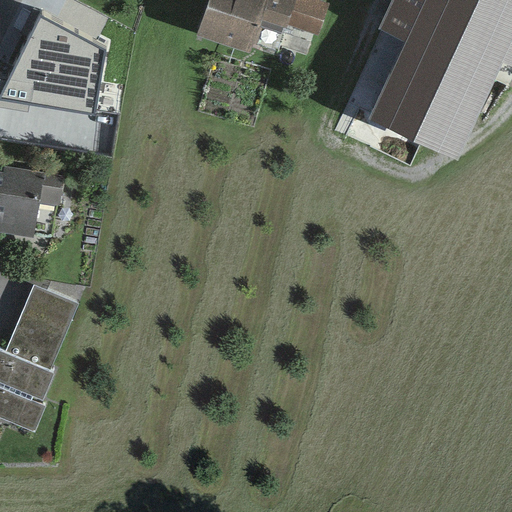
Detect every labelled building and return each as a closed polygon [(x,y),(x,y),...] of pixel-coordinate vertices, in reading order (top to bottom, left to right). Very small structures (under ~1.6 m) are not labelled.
[(216,0),(208,21),(256,39),(265,14),(278,19),(282,10),(316,22),(323,0),(216,0)] [(511,4),(503,0),(397,0),(387,21),(415,34),(378,113),(453,148),(498,52),(511,58),(511,4)] [(0,175),(0,226),(27,232),(29,223),(54,227),(65,171),(40,167),(37,182),(0,175)] [(7,352),(47,369),(75,304),(35,287),(7,352)] [(47,369),(7,352),(0,349),(0,416),(33,430),(44,404),(40,403),(53,372),(47,369)]
